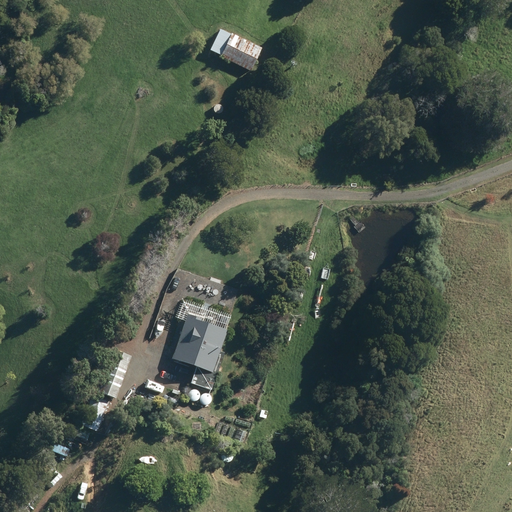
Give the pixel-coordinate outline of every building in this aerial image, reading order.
[(267,46),(223,26),(211,52),(256,72),(267,46)] [(229,354),(222,351),(237,313),(185,294),(167,343),(176,346),(171,358),(196,367),(190,383),(214,392),(229,354)] [(92,390),(113,397),(117,399),(135,355),(110,345),(92,390)] [(113,397),(92,390),(79,422),(99,431),(113,397)] [(93,432),(75,424),(71,433),(88,441),(93,432)]
